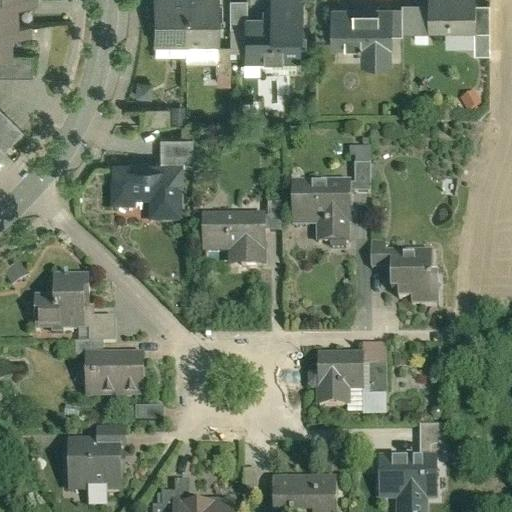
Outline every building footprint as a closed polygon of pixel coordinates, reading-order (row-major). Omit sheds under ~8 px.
[(33,0),(0,0),(0,58),(9,59),(9,57),(8,39),(29,39),(29,28),(13,28),(13,8),(34,8),(33,0)] [(213,3),(212,0),(149,0),(149,48),(213,49),(213,42),(213,3)] [(245,18),(239,18),(239,32),(239,58),(255,59),(255,65),(296,66),(296,38),(301,38),(301,0),(268,0),(268,13),(259,13),(259,18),(245,18)] [(426,0),(427,9),(427,38),(473,37),(473,9),(472,0),(426,0)] [(226,3),(213,3),(213,42),(226,42),(226,32),(226,3)] [(226,3),(226,32),(239,32),(239,18),(245,18),(245,3),(226,3)] [(390,9),(330,10),(330,52),(359,52),(359,70),(391,70),(391,38),(390,9)] [(390,9),(391,38),(400,38),(400,9),(390,9)] [(400,9),(400,38),(427,38),(427,9),(400,9)] [(487,9),(473,9),(473,37),(488,37),(487,9)] [(9,59),(0,58),(0,79),(28,79),(27,56),(9,57),(9,59)] [(0,153),(19,133),(0,114),(0,153)] [(154,140),(154,167),(177,166),(177,170),(182,170),(181,140),(154,140)] [(351,163),(352,171),(365,171),(366,171),(366,153),(346,154),(346,163),(351,163)] [(177,170),(177,166),(154,167),(107,167),(107,217),(130,216),(130,211),(145,210),(146,228),(178,228),(177,170)] [(365,171),(352,171),(352,197),(365,197),(365,171)] [(347,231),(347,186),(289,187),(289,232),(314,231),(314,249),(326,249),(331,255),(341,254),(346,249),(346,231),(347,231)] [(262,272),(261,218),(198,220),(199,260),(224,259),(225,273),(262,272)] [(409,310),(436,310),(436,284),(428,284),(428,255),(382,256),(382,247),(369,247),(369,275),(389,275),(389,295),(396,295),(396,303),(409,303),(409,310)] [(23,279),(16,268),(1,278),(8,289),(23,279)] [(86,299),(85,280),(52,281),(52,301),(32,301),(32,336),(84,336),(84,348),(98,348),(111,348),(110,324),(89,324),(89,313),(83,313),(83,299),(86,299)] [(362,364),(387,364),(387,344),(362,344),(362,364)] [(98,358),(98,348),(84,348),(81,348),(81,358),(98,358)] [(98,358),(81,358),(80,358),(80,405),(140,404),(140,358),(98,358)] [(359,359),(314,359),(314,377),(304,377),(304,396),(315,396),(315,412),(345,412),(345,395),(360,395),(360,371),(359,359)] [(382,371),(360,371),(360,395),(360,399),(382,399),(382,371)] [(159,410),(132,410),(132,425),(159,425),(159,410)] [(416,432),(416,464),(433,464),(433,468),(445,468),(445,432),(416,432)] [(93,444),(66,444),(65,497),(117,498),(117,480),(121,480),(122,439),(93,439),(93,444)] [(416,464),(376,464),(376,505),(397,505),(397,511),(422,511),(422,505),(433,505),(433,468),(433,464),(416,464)] [(254,476),(241,476),(241,506),(254,506),(254,476)] [(170,511),(171,507),(186,507),(186,481),(171,482),(171,499),(157,499),(157,511),(170,511)] [(333,511),(333,484),(271,484),(271,511),(333,511)]
